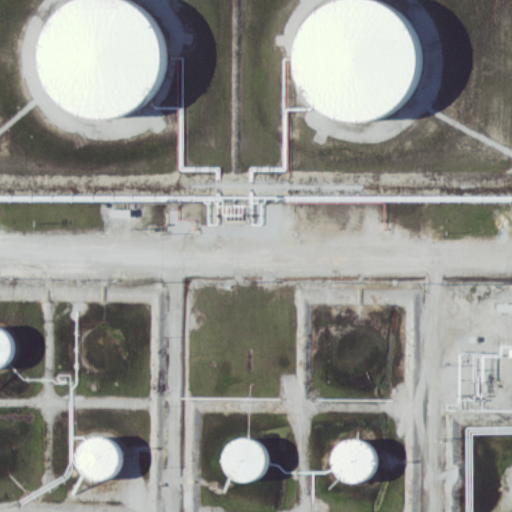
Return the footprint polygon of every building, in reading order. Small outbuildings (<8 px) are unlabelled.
[(73,0),(129,0),(138,4),(153,19),(163,39),(165,60),(163,72),(154,91),(138,107),(119,116),(97,118),(78,113),(59,101),(46,84),(40,63),(41,41),(49,21),(64,5),(73,0)] [(330,0),(319,6),(304,21),(295,39),(292,60),(297,80),(307,98),(322,111),(341,119),(362,121),(382,116),(399,104),(412,87),(419,67),(419,46),(412,26),(398,9),(383,0),(330,0)] [(93,323),(101,322),(108,323),(114,327),(119,332),(121,339),(122,346),(120,353),(116,359),(111,364),(104,366),(96,366),(89,364),(83,360),(79,353),(77,346),(78,338),(81,331),(87,326),(93,323)] [(0,326),(5,330),(9,336),(11,343),(10,351),(7,357),(1,362),(0,362),(0,326)] [(83,439),(89,435),(96,433),(104,434),(111,437),(116,442),(119,449),(120,457),(119,464),(115,470),(109,475),(102,478),(95,478),(88,476),(82,472),(78,466),(76,459),(76,452),(78,445),(83,439)] [(230,438),(237,434),(245,433),(252,434),(259,438),(264,444),(266,451),(267,458),(264,466),(260,472),(254,476),(247,478),(239,478),(233,475),(227,470),(223,464),(222,457),(222,450),(225,443),(230,438)] [(336,441),(341,436),(349,434),(356,434),(364,437),(370,442),(373,448),(375,456),(374,463),(370,470),(365,475),(358,478),(351,479),(344,477),(337,474),(333,468),(330,461),(330,454),(332,447),(336,441)]
